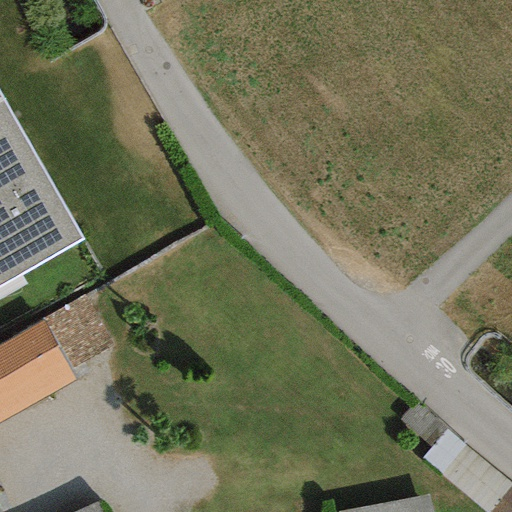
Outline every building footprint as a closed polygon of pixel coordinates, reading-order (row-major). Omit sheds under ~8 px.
[(0,97),(0,285),(79,239),(0,97)] [(68,370),(112,346),(84,294),(41,319),(68,370)] [(68,370),(41,319),(0,344),(0,421),(74,382),(68,370)] [(421,458),(483,511),(511,511),(511,483),(416,401),(399,421),(430,447),(421,458)] [(430,511),(426,492),(345,511),(430,511)] [(99,511),(94,499),(67,511),(99,511)]
